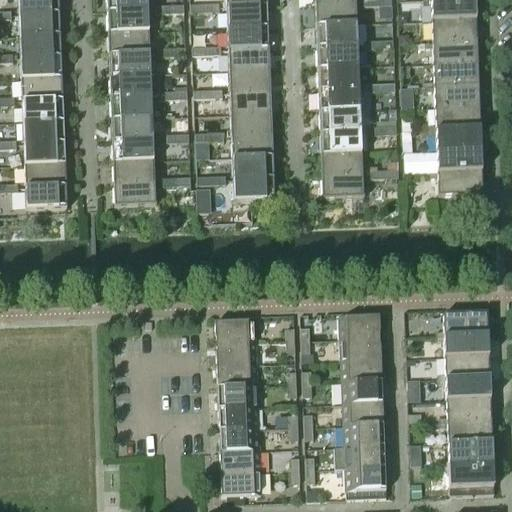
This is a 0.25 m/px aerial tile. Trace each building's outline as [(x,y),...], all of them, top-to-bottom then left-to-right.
[(58,19),(56,0),(16,0),(17,20),(58,19)] [(146,15),(145,0),(104,0),(105,17),(146,15)] [(265,11),(264,0),(224,0),(225,12),(265,11)] [(354,7),(353,0),(312,0),(313,9),(354,7)] [(390,10),(390,2),(375,3),(376,11),(390,10)] [(376,11),(375,3),(361,3),(361,11),(376,11)] [(474,25),(473,3),(421,5),(422,10),(429,10),(430,27),(474,25)] [(355,29),(354,7),(313,9),(314,30),(355,29)] [(218,17),(217,12),(217,8),(203,9),(203,17),(218,17)] [(203,17),(203,9),(188,10),(189,18),(203,17)] [(168,19),(168,10),(153,11),(154,19),(168,19)] [(182,18),(182,10),(168,10),(168,19),(182,18)] [(266,32),(265,11),(225,12),(225,34),(266,32)] [(147,37),(146,15),(105,17),(106,38),(147,37)] [(0,24),(10,25),(10,20),(9,16),(0,16),(0,24)] [(58,40),(58,19),(17,20),(18,41),(58,40)] [(475,46),(474,25),(430,27),(431,43),(423,44),(423,49),(475,46)] [(355,51),(355,29),(314,30),(315,52),(355,51)] [(267,54),(266,32),(225,34),(226,55),(267,54)] [(148,58),(147,37),(106,38),(107,60),(148,58)] [(59,62),(58,40),(18,41),(18,63),(59,62)] [(392,54),(391,45),(377,46),(377,54),(392,54)] [(377,54),(377,46),(363,46),(363,54),(377,54)] [(476,68),(475,46),(423,49),(423,54),(431,53),(432,70),(476,68)] [(356,72),(355,51),(315,52),(316,74),(356,72)] [(205,60),(204,52),(190,53),(190,61),(205,60)] [(219,60),(219,56),(219,52),(204,52),(205,60),(219,60)] [(169,62),(169,53),(155,54),(155,62),(169,62)] [(184,61),(184,53),(169,53),(169,62),(184,61)] [(268,75),(267,54),(226,55),(227,77),(268,75)] [(149,80),(148,58),(107,60),(108,81),(149,80)] [(0,68),(11,68),(11,64),(11,59),(0,59),(0,68)] [(60,83),(59,62),(18,63),(19,85),(60,83)] [(477,90),(476,68),(432,70),(432,86),(425,86),(425,92),(477,90)] [(357,94),(356,72),(316,74),(316,95),(357,94)] [(268,97),(268,75),(227,77),(228,99),(268,97)] [(150,102),(149,80),(108,81),(109,103),(150,102)] [(61,105),(60,83),(19,85),(20,106),(61,105)] [(393,97),(393,88),(378,89),(379,97),(393,97)] [(379,97),(378,89),(364,89),(365,98),(379,97)] [(477,112),(477,90),(425,92),(425,97),(433,96),(433,114),(477,112)] [(358,115),(357,94),(316,95),(317,117),(358,115)] [(206,104),(206,95),(192,96),(192,104),(206,104)] [(221,103),(221,99),(221,95),(206,95),(206,104),(221,103)] [(186,104),(185,96),(171,97),(171,105),(186,104)] [(171,105),(171,97),(157,97),(157,105),(171,105)] [(269,119),(268,97),(228,99),(229,120),(269,119)] [(0,111),(13,111),(13,107),(13,102),(0,102),(0,111)] [(150,123),(150,102),(109,103),(110,125),(150,123)] [(62,126),(61,105),(20,106),(21,128),(62,126)] [(478,133),(477,112),(433,114),(434,129),(426,130),(426,135),(478,133)] [(359,136),(358,115),(317,117),(318,138),(359,136)] [(270,140),(269,119),(229,120),(229,142),(270,140)] [(151,136),(150,123),(110,125),(110,146),(151,145),(159,144),(158,140),(159,140),(159,135),(151,136)] [(62,148),(62,126),(21,128),(22,150),(62,148)] [(395,140),(394,131),(380,132),(380,140),(395,140)] [(380,140),(380,132),(366,132),(366,141),(380,140)] [(479,155),(478,133),(426,135),(427,140),(434,139),(435,156),(479,155)] [(360,159),(359,136),(318,138),(319,160),(360,159)] [(208,147),(207,138),(193,139),(194,147),(208,147)] [(222,146),(222,142),(222,138),(207,138),(208,147),(222,146)] [(187,148),(187,139),(172,140),(173,148),(187,148)] [(172,140),(159,140),(158,140),(159,144),(159,148),(173,148),(172,140)] [(271,162),(270,140),(229,142),(230,163),(271,162)] [(152,166),(151,145),(110,146),(111,168),(152,166)] [(0,154),(15,154),(14,150),(14,146),(0,146),(0,154)] [(63,170),(62,148),(22,150),(22,171),(63,170)] [(480,177),(479,155),(435,156),(435,172),(428,173),(428,178),(480,177)] [(360,180),(360,159),(319,160),(320,182),(360,180)] [(272,183),(271,162),(230,163),(231,185),(272,183)] [(153,188),(152,166),(111,168),(112,189),(153,188)] [(64,191),(63,170),(22,171),(23,193),(64,191)] [(397,183),(396,174),(382,175),(382,183),(397,183)] [(382,183),(382,175),(368,176),(368,184),(382,183)] [(481,199),(480,177),(428,178),(428,183),(436,182),(436,201),(481,199)] [(361,201),(360,180),(320,182),(320,204),(362,202),(362,201),(361,201)] [(224,189),(224,185),(224,181),(209,182),(209,190),(224,189)] [(189,191),(189,182),(174,183),(174,191),(189,191)] [(209,190),(209,182),(195,182),(195,191),(209,190)] [(174,191),(174,183),(160,183),(160,192),(174,191)] [(273,206),(272,183),(231,185),(232,206),(231,206),(231,207),(273,206)] [(154,209),(153,188),(112,189),(113,212),(154,210),(154,209)] [(16,197),(16,193),(16,189),(1,189),(2,198),(16,197)] [(65,213),(64,200),(64,191),(23,193),(24,214),(23,214),(23,215),(65,213)] [(486,340),(485,320),(485,317),(441,319),(442,337),(434,337),(434,342),(486,340)] [(378,344),(377,321),(337,323),(338,345),(378,344)] [(253,348),(253,326),(213,327),(214,350),(253,348)] [(293,347),(292,334),(284,335),(284,347),(293,347)] [(308,346),(307,334),(298,334),(299,347),(308,346)] [(487,361),(486,340),(434,342),(434,347),(442,346),(443,363),(487,361)] [(379,365),(378,344),(338,345),(339,367),(379,365)] [(308,359),(308,346),(299,347),(299,359),(308,359)] [(293,359),(293,347),(284,347),(285,360),(293,359)] [(254,370),(253,348),(214,350),(214,372),(254,370)] [(488,383),(487,361),(443,363),(443,380),(435,380),(436,385),(488,383)] [(380,387),(379,365),(339,367),(340,389),(380,387)] [(255,392),(254,370),(214,372),(215,393),(255,392)] [(294,390),(294,377),(285,378),(286,390),(294,390)] [(309,390),(309,377),(300,377),(301,390),(309,390)] [(488,405),(488,383),(436,385),(436,390),(444,390),(444,406),(488,405)] [(405,386),(405,394),(419,393),(419,385),(405,386)] [(381,408),(380,387),(340,389),(341,410),(381,408)] [(295,403),(294,390),(286,390),(286,403),(295,403)] [(310,402),(309,390),(301,390),(301,402),(310,402)] [(256,413),(255,392),(215,393),(216,415),(256,413)] [(489,426),(488,405),(444,406),(445,423),(437,423),(437,428),(489,426)] [(381,430),(381,408),(341,410),(341,432),(381,430)] [(257,435),(256,413),(216,415),(217,436),(257,435)] [(311,433),(311,420),(302,421),(302,433),(311,433)] [(296,433),(296,421),(287,421),(287,434),(296,433)] [(407,422),(407,429),(421,429),(420,421),(407,422)] [(490,448),(489,426),(437,428),(438,433),(445,433),(446,449),(490,448)] [(382,452),(381,430),(341,432),(342,453),(382,452)] [(297,446),(296,433),(287,434),(288,446),(297,446)] [(311,445),(311,433),(302,433),(303,446),(311,445)] [(258,456),(257,435),(217,436),(218,458),(258,456)] [(491,469),(490,448),(446,449),(446,466),(439,466),(439,471),(491,469)] [(383,473),(382,452),(342,453),(343,475),(383,473)] [(258,478),(258,456),(218,458),(219,479),(258,478)] [(313,476),(312,463),(303,464),(304,476),(313,476)] [(298,477),(297,464),(288,464),(289,477),(298,477)] [(492,492),(491,469),(439,471),(439,476),(447,476),(448,494),(492,492)] [(384,504),(383,480),(383,473),(343,475),(344,505),(384,504)] [(313,488),(313,476),(304,476),(304,489),(313,488)] [(298,489),(298,477),(289,477),(289,489),(298,489)] [(259,500),(258,478),(219,479),(219,502),(259,500)]
